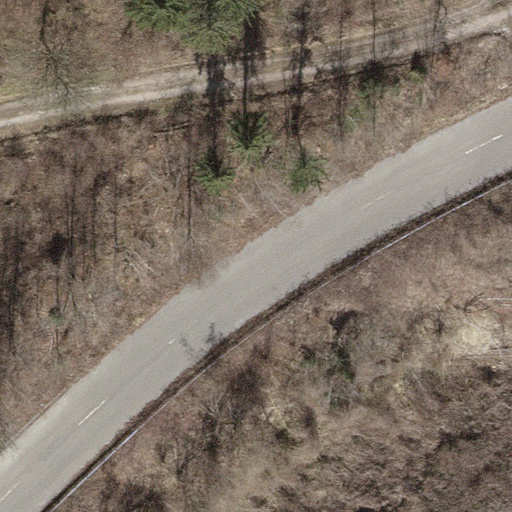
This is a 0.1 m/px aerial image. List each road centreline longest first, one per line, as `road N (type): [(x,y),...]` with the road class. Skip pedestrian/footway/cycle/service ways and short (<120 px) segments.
road 1 (unclassified): [(0,509),(310,244),(511,135)]
road 2 (track): [(0,128),(369,44),(481,0)]
